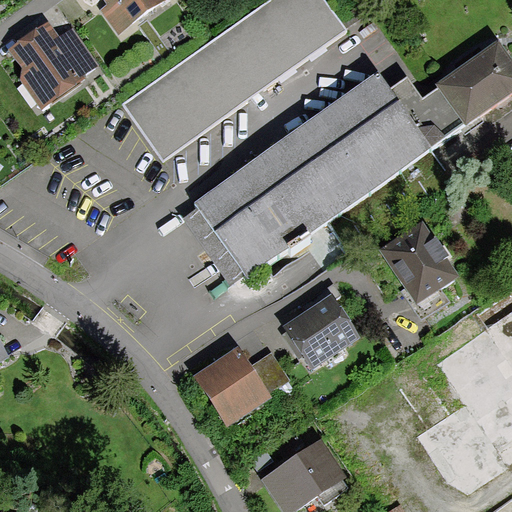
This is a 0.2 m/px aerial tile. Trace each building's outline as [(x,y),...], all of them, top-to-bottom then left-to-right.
[(162,0),(102,0),(128,34),(168,7),(162,0)] [(323,0),(275,0),(119,109),(161,169),(350,38),(323,0)] [(48,32),(14,53),(47,103),(79,82),(76,77),(92,67),(71,35),(56,44),(48,32)] [(511,56),(499,38),(436,83),(439,87),(466,126),(511,93),(511,56)] [(377,73),(188,204),(193,211),(184,217),(231,285),(245,275),(248,280),(432,150),(389,90),(377,73)] [(466,126),(439,87),(423,99),(408,77),(389,90),(432,150),(466,126)] [(426,221),(380,249),(405,288),(400,291),(419,321),(451,302),(442,288),(461,276),(426,221)] [(341,295),(333,285),(328,288),(331,293),(336,299),(341,295)] [(331,293),(284,325),(288,331),(283,335),(299,359),(304,356),(312,370),(361,337),(336,299),(331,293)] [(460,497),(511,465),(511,300),(429,351),(458,400),(417,425),(460,497)] [(0,362),(10,357),(0,340),(0,362)] [(240,346),(194,376),(228,427),(273,398),(270,393),(252,366),(240,346)] [(252,366),(270,393),(290,381),(270,352),(252,366)] [(329,429),(363,491),(391,476),(358,413),(329,429)] [(322,439),(262,480),(283,511),(294,511),(320,494),(325,502),(348,486),(343,478),(347,475),(322,439)] [(267,450),(250,461),(257,473),(274,461),(267,450)]
